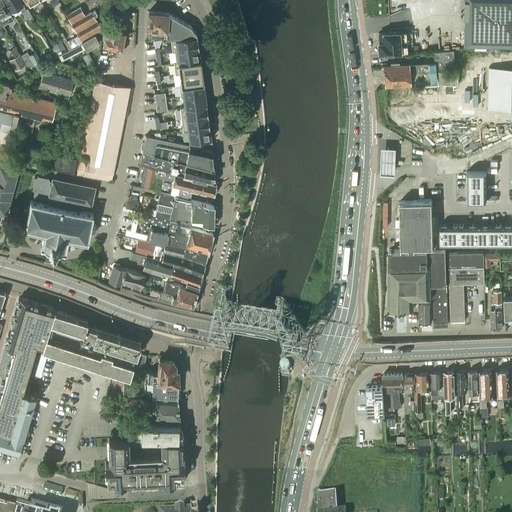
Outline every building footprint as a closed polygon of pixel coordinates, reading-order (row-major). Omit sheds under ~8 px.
[(0,0),(0,19),(2,24),(8,21),(8,22),(14,19),(2,0),(0,0)] [(19,7),(21,11),(23,14),(25,12),(28,18),(32,16),(27,8),(25,9),(20,0),(4,0),(11,11),(19,7)] [(511,0),(465,0),(465,45),(511,45),(511,0)] [(83,44),(58,56),(61,61),(85,49),(86,50),(86,49),(94,45),(99,42),(94,33),(96,32),(98,36),(102,34),(100,30),(102,29),(91,11),(85,15),(80,6),(66,14),(78,35),(74,37),(64,43),(69,50),(78,45),(82,43),(83,44)] [(165,38),(197,35),(191,26),(168,13),(148,10),(146,32),(147,32),(146,34),(149,34),(149,32),(166,34),(165,38)] [(18,23),(14,26),(17,31),(22,29),(18,23)] [(125,32),(112,29),(111,33),(103,31),(102,38),(104,38),(103,45),(109,46),(108,53),(116,54),(116,52),(121,52),(121,49),(122,50),(125,32)] [(378,33),(379,44),(378,44),(377,44),(377,45),(376,46),(376,47),(376,48),(376,49),(376,50),(377,51),(378,52),(379,52),(379,53),(391,53),(391,55),(409,54),(409,50),(406,50),(405,32),(378,33)] [(197,36),(170,40),(172,52),(175,52),(174,51),(199,47),(197,36)] [(53,47),(52,48),(56,56),(58,55),(66,50),(61,41),(53,46),(53,47)] [(15,57),(9,61),(11,64),(13,69),(15,71),(26,64),(20,54),(16,47),(11,50),(15,57)] [(199,47),(174,51),(175,52),(176,62),(200,59),(199,47)] [(434,70),(435,70),(454,69),(453,51),(433,53),(434,62),(399,65),(399,61),(391,62),(391,65),(383,66),(384,67),(382,68),(382,73),(384,73),(385,85),(435,82),(434,70)] [(36,68),(43,64),(42,64),(39,59),(35,52),(29,56),(36,68)] [(88,53),(82,57),(87,65),(93,62),(88,53)] [(45,55),(39,59),(42,64),(48,61),(45,55)] [(176,62),(174,62),(175,74),(202,70),(200,59),(176,62)] [(6,63),(1,65),(5,72),(10,69),(8,65),(6,63)] [(511,108),(511,67),(498,68),(497,91),(489,91),(488,102),(497,102),(497,108),(511,108)] [(44,70),(39,87),(63,94),(68,77),(44,70)] [(175,74),(173,74),(175,86),(179,85),(203,81),(202,70),(175,74)] [(458,73),(438,72),(438,83),(457,84),(458,73)] [(95,79),(76,174),(107,180),(112,177),(129,86),(95,79)] [(203,81),(179,85),(181,97),(183,96),(205,93),(203,81)] [(0,109),(13,113),(10,126),(15,128),(18,114),(42,120),(39,134),(48,136),(48,135),(51,123),(52,119),(57,102),(10,91),(11,88),(8,87),(9,84),(1,82),(0,86),(0,109)] [(239,91),(240,103),(251,102),(249,90),(239,91)] [(205,93),(183,96),(184,107),(185,107),(206,104),(205,93)] [(184,107),(180,107),(181,119),(208,115),(206,104),(185,107),(184,107)] [(208,115),(181,119),(183,131),(188,130),(188,129),(209,127),(208,115)] [(209,127),(188,129),(188,130),(190,144),(212,148),(209,127)] [(145,135),(144,142),(213,159),(212,149),(212,148),(190,144),(189,144),(177,142),(162,138),(145,135)] [(214,170),(213,159),(144,142),(142,151),(214,170)] [(139,163),(157,168),(175,172),(215,182),(214,170),(142,151),(139,163)] [(76,160),(51,153),(47,167),(73,173),(76,160)] [(0,212),(5,214),(13,184),(17,170),(0,165),(0,212)] [(148,167),(144,187),(153,189),(156,176),(171,180),(171,178),(174,179),(172,186),(180,188),(179,196),(186,198),(190,199),(191,190),(204,193),(213,196),(217,183),(214,183),(207,181),(175,173),(175,172),(157,168),(157,169),(148,167)] [(487,171),(467,171),(467,185),(487,185),(487,171)] [(52,178),(51,184),(48,184),(49,181),(50,180),(48,177),(47,177),(39,175),(38,174),(34,177),(35,178),(32,188),(32,189),(34,192),(33,195),(34,197),(46,199),(48,203),(48,204),(30,200),(28,210),(23,209),(22,216),(24,216),(27,217),(25,227),(44,231),(41,245),(65,250),(68,236),(87,240),(89,230),(93,231),(94,224),(90,223),(92,213),(76,210),(79,206),(80,207),(81,208),(82,208),(82,207),(84,205),(85,206),(85,205),(85,203),(90,204),(94,187),(52,178)] [(487,185),(467,185),(467,200),(487,200),(487,185)] [(158,203),(155,215),(175,220),(175,217),(180,218),(191,221),(200,223),(213,225),(214,205),(186,198),(179,196),(161,192),(158,203)] [(129,199),(127,207),(137,210),(139,202),(129,199)] [(432,200),(400,201),(401,247),(410,247),(410,249),(415,249),(416,249),(415,246),(434,246),(433,241),(432,200)] [(151,229),(148,240),(165,245),(185,250),(184,255),(205,261),(213,233),(190,227),(190,226),(171,221),(168,233),(151,229)] [(511,223),(501,224),(501,244),(511,243),(511,223)] [(459,224),(440,224),(440,244),(459,244),(459,224)] [(477,224),(459,224),(459,244),(477,244),(477,224)] [(489,224),(477,224),(477,244),(489,244),(489,224)] [(501,224),(489,224),(489,244),(501,244),(501,224)] [(126,237),(123,248),(152,256),(154,250),(155,244),(126,237)] [(165,245),(164,250),(184,255),(185,250),(165,245)] [(389,250),(388,309),(414,308),(413,298),(431,297),(430,284),(430,266),(428,266),(427,248),(416,249),(415,249),(410,249),(389,250)] [(445,248),(429,249),(430,266),(430,284),(432,284),(433,321),(448,321),(445,248)] [(154,250),(152,256),(162,259),(162,260),(202,274),(205,264),(184,257),(164,252),(154,250)] [(132,251),(131,258),(137,260),(137,263),(143,264),(141,269),(166,276),(167,274),(187,281),(185,286),(197,290),(199,286),(202,274),(162,260),(148,256),(145,255),(132,251)] [(482,251),(447,253),(450,321),(464,320),(463,283),(484,283),(482,251)] [(500,253),(484,253),(485,267),(491,266),(491,260),(500,260),(500,253)] [(121,285),(126,268),(113,265),(109,281),(121,285)] [(121,285),(121,288),(123,288),(140,294),(140,293),(141,287),(143,282),(145,274),(126,268),(121,285)] [(145,274),(142,283),(150,285),(152,276),(145,274)] [(166,280),(163,290),(176,294),(195,300),(197,290),(185,286),(179,285),(166,280)] [(88,306),(88,307),(111,316),(130,323),(143,328),(149,330),(159,333),(168,335),(169,336),(170,336),(171,336),(176,337),(185,339),(186,340),(190,320),(173,316),(155,311),(136,305),(119,298),(117,297),(114,296),(94,288),(88,306)] [(503,327),(501,290),(495,290),(493,290),(494,302),(495,302),(496,310),(489,310),(490,327),(503,327)] [(160,291),(158,299),(171,302),(186,307),(192,309),(194,302),(195,300),(176,294),(176,296),(173,295),(160,291)] [(36,343),(41,345),(53,309),(54,307),(19,297),(6,344),(14,347),(0,396),(0,443),(19,449),(35,394),(22,391),(36,343)] [(431,301),(418,302),(419,322),(432,322),(431,301)] [(54,310),(42,347),(75,358),(79,359),(82,360),(129,376),(139,342),(93,327),(89,326),(86,325),(87,320),(54,310)] [(206,343),(206,345),(206,346),(222,348),(222,349),(223,349),(229,350),(231,350),(231,349),(236,326),(236,325),(235,325),(235,324),(234,324),(228,323),(227,323),(219,322),(215,321),(212,320),(210,320),(210,322),(209,324),(209,327),(208,333),(207,339),(206,341),(206,343)] [(371,343),(370,363),(374,363),(378,362),(390,362),(392,362),(398,362),(400,361),(409,361),(461,359),(461,339),(450,339),(418,340),(408,341),(397,342),(392,342),(387,342),(385,342),(382,343),(371,343)] [(134,369),(135,369),(133,379),(144,380),(149,380),(178,382),(177,369),(174,369),(175,362),(172,358),(159,357),(158,371),(145,370),(145,371),(141,371),(145,354),(138,353),(134,369)] [(282,359),(280,371),(282,371),(290,373),(290,372),(290,370),(290,369),(292,370),(293,367),(293,364),(293,363),(294,361),(282,359)] [(509,369),(496,370),(499,416),(504,416),(503,398),(510,398),(509,369)] [(491,370),(479,371),(481,407),(480,407),(481,417),(487,417),(486,399),(493,399),(491,370)] [(454,371),(444,372),(445,398),(445,408),(445,414),(449,414),(451,412),(451,397),(455,397),(455,389),(454,371)] [(466,371),(456,371),(457,408),(463,407),(462,391),(467,391),(466,371)] [(478,395),(477,371),(468,371),(469,395),(478,395)] [(415,391),(416,411),(416,418),(421,417),(421,411),(422,411),(421,391),(429,390),(429,372),(416,373),(417,391),(415,391)] [(442,398),(445,398),(444,372),(430,372),(431,394),(431,398),(436,398),(442,398)] [(389,407),(394,407),(395,407),(395,402),(394,402),(394,397),(395,397),(394,373),(383,374),(383,390),(388,390),(389,407)] [(395,402),(395,407),(399,407),(400,407),(400,402),(399,402),(398,390),(405,390),(404,380),(403,380),(402,373),(394,373),(395,397),(394,397),(394,402),(395,402)] [(404,373),(404,380),(405,390),(405,405),(406,413),(414,413),(413,400),(410,400),(410,390),(413,390),(414,389),(414,381),(416,381),(415,373),(404,373)] [(113,389),(113,393),(117,393),(123,394),(155,396),(177,397),(178,386),(178,382),(149,380),(144,380),(133,379),(131,379),(127,379),(124,379),(113,378),(113,384),(113,389)] [(367,386),(368,413),(384,412),(383,385),(367,386)] [(157,422),(179,422),(177,397),(155,396),(156,400),(151,401),(151,403),(148,404),(149,415),(157,414),(157,422)] [(395,417),(387,418),(388,426),(396,425),(395,417)] [(124,437),(182,438),(179,424),(156,424),(157,423),(151,423),(140,423),(124,421),(124,437)] [(406,444),(406,436),(404,436),(397,436),(397,443),(404,443),(404,444),(406,444)] [(109,461),(105,461),(105,473),(106,473),(107,483),(114,482),(114,483),(126,483),(126,482),(127,482),(126,482),(126,479),(132,479),(132,482),(131,482),(131,483),(158,482),(158,481),(157,481),(157,478),(163,478),(163,480),(162,480),(162,481),(163,481),(175,481),(175,480),(184,480),(183,471),(184,471),(184,459),(183,459),(182,438),(124,437),(108,438),(109,461)] [(335,511),(334,495),(319,496),(319,495),(316,495),(316,497),(314,497),(314,505),(316,505),(316,511),(335,511)]
